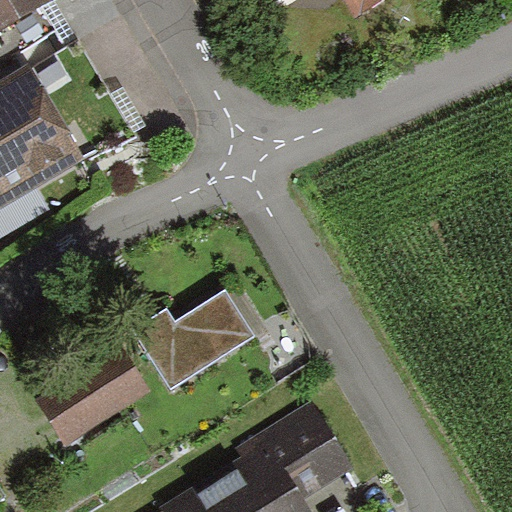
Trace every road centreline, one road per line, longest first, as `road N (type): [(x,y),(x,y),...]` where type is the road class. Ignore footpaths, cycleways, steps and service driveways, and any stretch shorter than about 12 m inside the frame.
road 1 (residential): [(248,163),(304,277),(451,511)]
road 2 (residential): [(511,53),(248,163)]
road 3 (residential): [(248,163),(114,226),(0,298)]
road 4 (residential): [(163,0),(248,163)]
